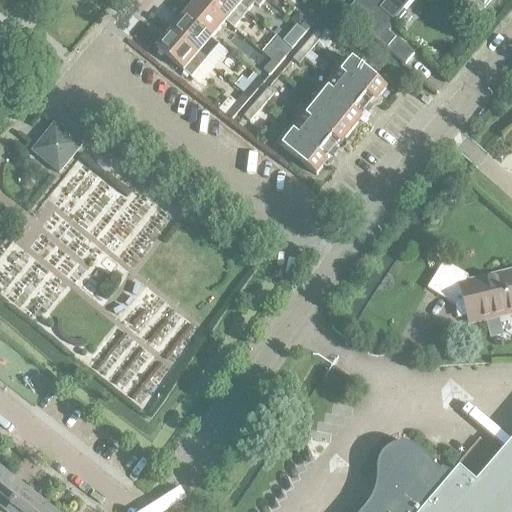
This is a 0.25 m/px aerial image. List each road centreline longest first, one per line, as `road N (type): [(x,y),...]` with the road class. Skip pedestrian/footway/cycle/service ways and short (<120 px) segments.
road 1 (residential): [(344,262),(95,60)]
road 2 (residential): [(166,511),(344,262)]
road 3 (residential): [(344,262),(511,49)]
road 4 (residential): [(142,511),(0,402)]
